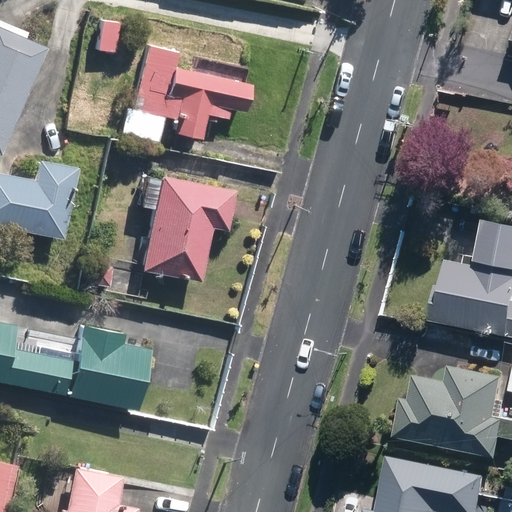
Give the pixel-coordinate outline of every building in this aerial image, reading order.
[(114,21),(94,19),(91,53),(111,54),(114,21)] [(0,149),(42,50),(17,39),(19,34),(0,26),(0,149)] [(237,114),(248,68),(195,56),(191,73),(170,68),(174,50),(143,42),(127,109),(124,108),(117,137),(153,145),(160,116),(171,119),(167,134),(194,140),(200,115),(221,120),(223,111),(237,114)] [(26,181),(0,175),(0,228),(56,240),(71,169),(30,160),(26,181)] [(225,190),(154,176),(153,181),(138,178),(132,207),(147,210),(135,270),(192,282),(203,227),(217,230),(225,190)] [(511,226),(484,221),(476,257),(451,252),(449,260),(446,260),(440,285),(435,284),(428,319),(511,336),(511,226)] [(112,265),(85,263),(84,285),(111,287),(112,265)] [(0,383),(128,410),(140,349),(113,343),(115,334),(75,326),(69,353),(8,341),(11,325),(0,322),(0,383)] [(471,335),(431,326),(428,341),(468,350),(471,335)] [(500,375),(448,365),(444,381),(413,375),(408,399),(400,398),(393,430),(401,432),(400,440),(496,458),(499,437),(511,439),(511,418),(502,417),(505,400),(496,398),(500,375)] [(0,511),(10,468),(0,466),(0,511)] [(436,511),(442,483),(385,471),(377,511),(364,509),(363,511),(436,511)] [(113,483),(66,473),(58,511),(120,511),(107,509),(113,483)]
